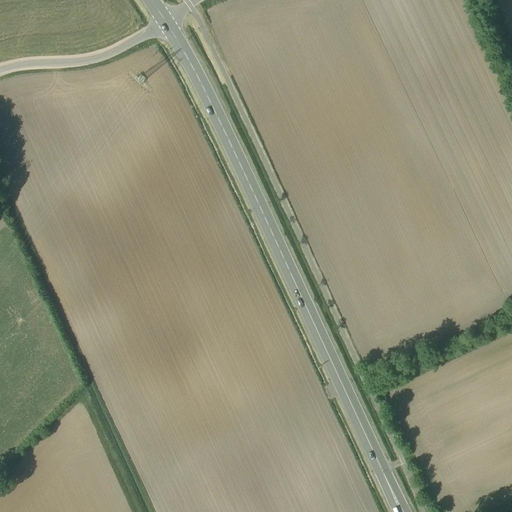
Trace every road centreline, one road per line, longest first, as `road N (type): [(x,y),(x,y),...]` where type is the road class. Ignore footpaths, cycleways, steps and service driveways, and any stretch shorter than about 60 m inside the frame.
road 1 (secondary): [(166,22),(213,105),(402,511)]
road 2 (residential): [(166,22),(95,58),(0,70)]
